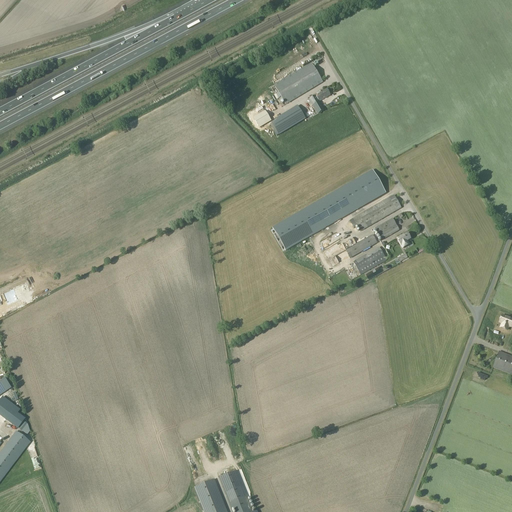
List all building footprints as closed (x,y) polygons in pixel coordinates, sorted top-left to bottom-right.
[(323,82),(311,63),(274,86),(285,105),(323,82)] [(330,95),(327,89),(309,100),(318,114),(324,110),(319,102),(330,95)] [(279,135),(305,119),(298,106),(282,115),(276,119),(277,121),(272,124),(279,135)] [(386,193),(372,170),(315,204),(328,227),(386,193)] [(360,232),(401,208),(394,195),(353,219),(360,232)] [(398,219),(394,221),(398,229),(412,221),(410,216),(407,218),(405,215),(408,213),(406,211),(397,216),(398,219)] [(382,241),(399,231),(392,219),(375,229),(382,241)] [(403,236),(403,235),(397,239),(401,245),(410,239),(407,234),(403,236)] [(285,297),(341,264),(324,235),(285,257),(268,267),(285,297)] [(377,243),(372,235),(345,251),(350,259),(377,243)] [(360,275),(387,260),(379,247),(355,261),(353,263),(360,275)] [(346,273),(354,270),(351,264),(343,267),(346,273)] [(508,327),(511,327),(511,319),(502,316),(499,323),(502,324),(500,328),(507,331),(508,327)] [(511,356),(499,351),(493,368),(511,375),(511,356)] [(4,378),(0,380),(0,395),(11,388),(4,378)] [(20,410),(2,397),(0,400),(0,416),(17,429),(25,419),(17,414),(20,410)] [(27,435),(30,432),(28,425),(23,422),(18,428),(27,435)] [(0,452),(0,482),(30,443),(16,431),(0,452)] [(252,511),(236,471),(219,478),(232,511),(252,511)] [(227,511),(214,480),(194,488),(203,511),(227,511)]
